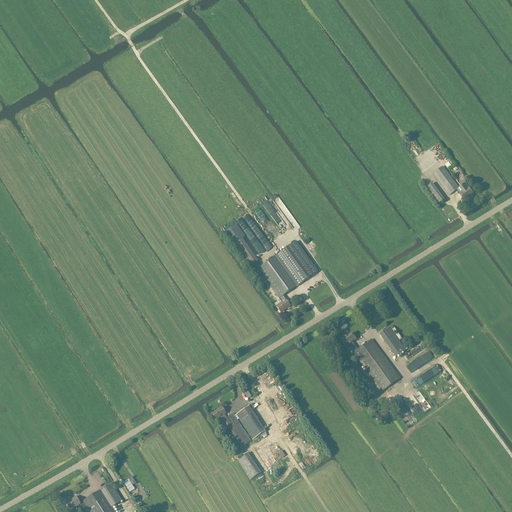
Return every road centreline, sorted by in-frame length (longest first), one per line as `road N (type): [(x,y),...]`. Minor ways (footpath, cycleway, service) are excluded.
road 1 (unclassified): [(0,510),(511,200)]
road 2 (track): [(275,247),(125,35)]
road 3 (track): [(511,456),(439,358),(406,379)]
